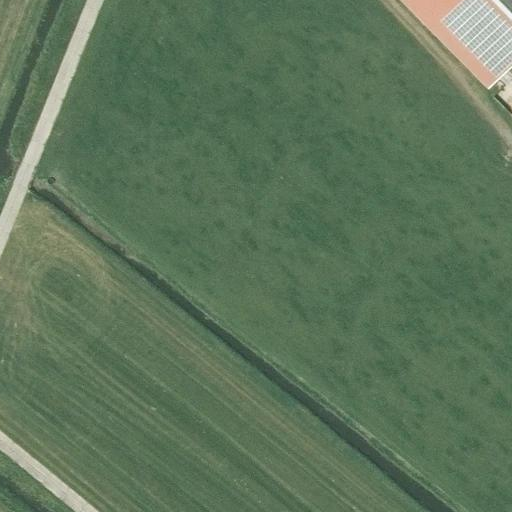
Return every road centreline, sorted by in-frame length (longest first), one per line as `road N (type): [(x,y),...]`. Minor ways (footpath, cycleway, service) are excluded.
road 1 (track): [(313,0),(351,109),(401,173),(511,254)]
road 2 (track): [(94,0),(0,237)]
